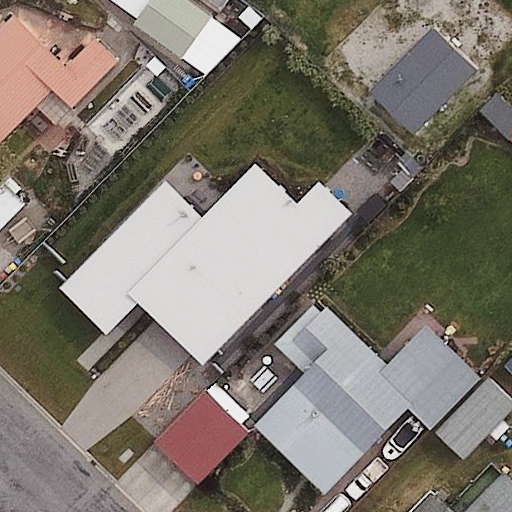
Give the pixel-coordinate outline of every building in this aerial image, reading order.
[(273,22),(255,3),(192,61),(210,80),(273,22)] [(13,8),(0,20),(0,147),(58,88),(80,109),(124,63),(95,36),(69,62),(13,8)] [(439,24),(376,92),(422,135),(485,67),(439,24)] [(169,179),(64,289),(113,336),(146,301),(210,362),(346,220),(272,149),(208,216),(169,179)] [(315,370),(262,423),(332,491),(416,406),(437,427),(485,378),(430,324),(394,361),(331,299),(288,343),(315,370)] [(256,432),(216,394),(164,447),(204,485),(256,432)] [(511,511),(511,477),(505,471),(465,511),(511,511)]
